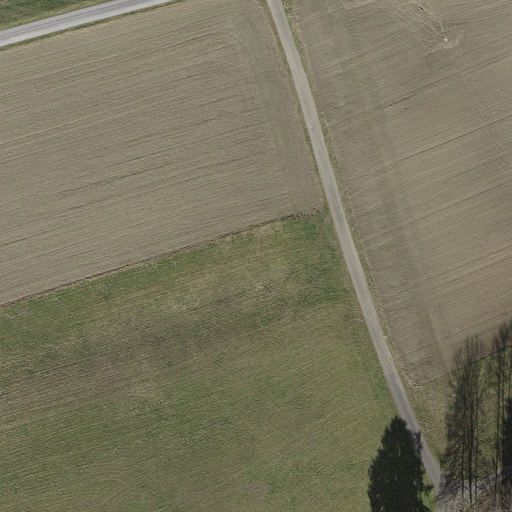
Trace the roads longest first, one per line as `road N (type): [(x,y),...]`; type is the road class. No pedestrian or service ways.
road 1 (track): [(274,0),(372,317),(456,504)]
road 2 (track): [(143,0),(0,38)]
